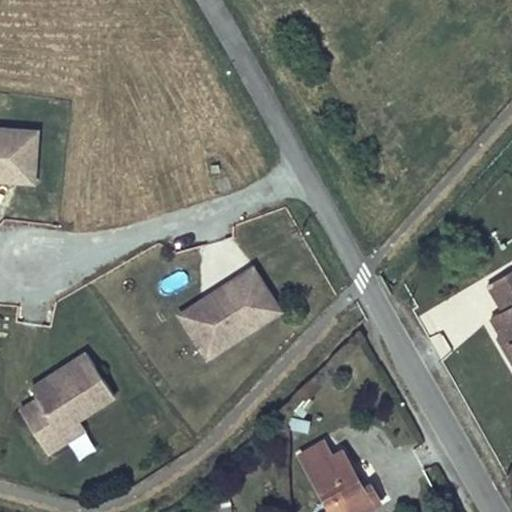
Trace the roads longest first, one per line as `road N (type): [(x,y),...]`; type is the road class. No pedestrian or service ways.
road 1 (residential): [(302,161),(491,511)]
road 2 (residential): [(302,161),(230,206),(76,260),(20,267)]
road 3 (residential): [(202,0),(302,161)]
